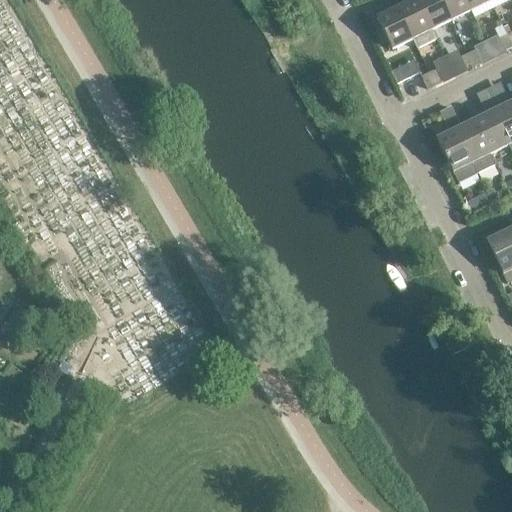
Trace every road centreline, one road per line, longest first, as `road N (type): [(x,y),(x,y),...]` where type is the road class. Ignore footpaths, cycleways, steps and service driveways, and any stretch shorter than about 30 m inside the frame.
road 1 (residential): [(511,331),(400,124)]
road 2 (residential): [(400,124),(339,0)]
road 3 (residential): [(400,124),(511,70)]
